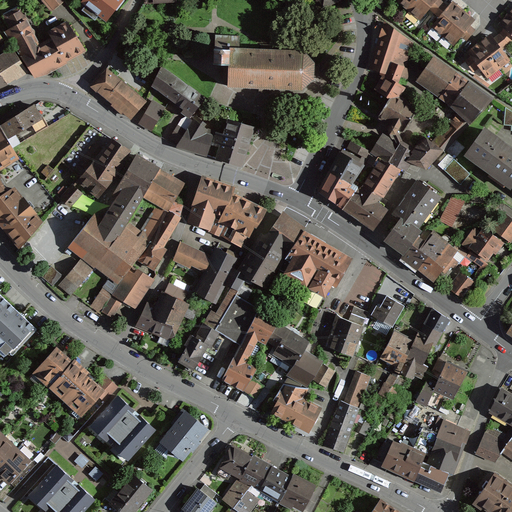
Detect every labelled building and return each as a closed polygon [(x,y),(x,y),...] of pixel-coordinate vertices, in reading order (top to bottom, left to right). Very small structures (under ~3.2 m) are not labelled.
[(45,0),(54,9),(64,0),(45,0)] [(107,21),(123,0),(81,0),(81,1),(107,21)] [(417,0),(398,0),(399,0),(410,10),(417,0)] [(417,0),(410,10),(421,18),(429,8),(435,0),(417,0)] [(439,0),(435,0),(429,8),(435,12),(443,3),(439,0)] [(463,11),(452,2),(448,7),(440,17),(433,25),(443,34),(463,11)] [(448,7),(443,3),(435,12),(440,17),(448,7)] [(40,46),(25,21),(27,20),(19,5),(3,14),(11,28),(4,31),(33,75),(46,71),(65,60),(52,39),(40,46)] [(463,11),(443,34),(454,43),(461,35),(469,25),(474,20),(463,11)] [(511,15),(509,13),(500,24),(505,29),(511,34),(511,15)] [(68,22),(49,33),(52,39),(65,60),(85,50),(68,22)] [(413,40),(386,23),(372,69),(389,74),(390,72),(399,76),(405,62),(413,40)] [(469,25),(461,35),(467,39),(475,30),(469,25)] [(511,34),(505,29),(500,34),(509,44),(511,40),(511,34)] [(509,44),(500,34),(494,39),(502,49),(509,44)] [(494,39),(491,35),(480,44),(498,68),(510,59),(502,49),(494,39)] [(314,63),(303,51),(239,49),(239,38),(216,38),(215,48),(214,48),(214,64),(229,64),(228,86),(302,89),(314,79),(314,63)] [(472,56),(479,66),(487,76),(498,68),(480,44),(469,52),(472,56)] [(0,72),(7,82),(27,70),(14,50),(0,58),(0,72)] [(479,66),(472,56),(466,61),(473,70),(479,66)] [(132,57),(123,70),(135,79),(145,66),(132,57)] [(442,94),(456,73),(434,57),(418,78),(424,82),(442,94)] [(177,102),(189,86),(161,66),(152,85),(177,102)] [(98,90),(113,73),(107,69),(92,85),(98,90)] [(399,97),(405,87),(397,82),(399,76),(390,72),(389,74),(388,77),(387,77),(378,91),(389,98),(392,93),(399,97)] [(146,101),(113,73),(98,90),(107,98),(109,96),(115,101),(112,104),(122,112),(124,110),(133,117),(146,101)] [(456,73),(442,94),(454,103),(469,82),(456,73)] [(470,122),(493,98),(469,81),(469,82),(454,103),(452,105),(455,108),(454,108),(459,113),(470,122)] [(189,86),(177,102),(185,108),(183,112),(187,116),(190,118),(205,98),(189,86)] [(389,98),(378,116),(392,124),(390,126),(388,128),(391,133),(396,133),(398,128),(405,132),(419,108),(399,97),(392,93),(389,98)] [(149,107),(162,114),(166,107),(153,100),(149,107)] [(34,105),(0,125),(0,126),(3,131),(8,139),(14,135),(32,124),(42,118),(34,105)] [(162,114),(149,107),(140,122),(152,130),(162,114)] [(462,132),(470,122),(459,113),(454,118),(458,122),(454,125),(462,132)] [(190,118),(187,116),(182,119),(178,125),(186,130),(193,119),(190,118)] [(43,118),(42,118),(32,124),(37,133),(48,126),(43,118)] [(198,118),(197,121),(193,118),(193,119),(186,130),(179,142),(177,144),(206,155),(214,132),(208,130),(203,126),(205,124),(198,118)] [(244,160),(254,127),(229,119),(224,134),(217,131),(214,141),(221,143),(217,158),(242,166),(244,160)] [(171,137),(179,142),(186,130),(178,125),(171,137)] [(444,151),(462,132),(454,125),(441,138),(439,135),(432,142),(442,150),(444,151)] [(511,149),(485,129),(468,153),(511,185),(511,184),(511,149)] [(0,167),(18,156),(13,147),(8,139),(3,131),(0,132),(0,167)] [(8,139),(13,147),(19,143),(14,135),(8,139)] [(372,151),(378,156),(389,139),(381,137),(372,151)] [(99,155),(94,161),(115,176),(130,150),(112,138),(99,155)] [(414,154),(399,145),(390,163),(401,167),(406,170),(411,161),(426,168),(442,150),(432,142),(427,138),(414,154)] [(390,163),(399,145),(389,139),(378,156),(381,158),(390,163)] [(361,154),(364,147),(352,141),(348,148),(361,154)] [(97,153),(101,149),(96,144),(86,155),(94,161),(99,155),(97,153)] [(368,158),(372,151),(364,147),(361,154),(368,158)] [(341,151),(335,161),(358,173),(363,164),(341,151)] [(444,170),(454,158),(449,153),(438,164),(444,170)] [(87,169),(94,161),(86,155),(80,162),(87,169)] [(136,155),(113,194),(119,198),(103,224),(119,236),(127,224),(147,192),(160,169),(136,155)] [(390,163),(381,158),(364,184),(381,195),(382,197),(401,167),(390,163)] [(460,185),(471,174),(454,158),(444,170),(460,185)] [(94,161),(87,169),(78,180),(99,197),(115,176),(94,161)] [(330,172),(351,184),(358,173),(335,161),(330,172)] [(48,165),(42,172),(47,176),(53,169),(48,165)] [(174,201),(185,184),(160,169),(147,192),(165,203),(171,206),(169,209),(180,215),(183,206),(174,201)] [(351,184),(330,172),(319,191),(343,207),(357,188),(351,184)] [(205,178),(190,222),(209,229),(213,218),(227,224),(221,235),(241,247),(247,234),(249,235),(255,223),(258,224),(266,210),(232,194),(234,188),(205,178)] [(439,196),(418,181),(395,213),(402,218),(387,239),(405,252),(419,234),(420,232),(416,229),(423,219),(421,218),(426,211),(427,212),(439,196)] [(373,229),(388,210),(377,202),(381,195),(364,184),(361,190),(357,188),(343,207),(373,229)] [(73,185),(63,196),(72,203),(82,192),(73,185)] [(0,196),(0,220),(21,246),(41,223),(34,214),(36,212),(24,197),(22,199),(13,188),(6,193),(0,196)] [(465,201),(453,195),(443,214),(455,220),(465,201)] [(72,203),(63,196),(61,198),(70,206),(72,203)] [(150,239),(169,209),(171,206),(165,203),(162,207),(157,204),(153,211),(157,214),(143,234),(141,235),(127,224),(119,236),(142,253),(151,242),(149,241),(150,239)] [(150,239),(166,249),(180,215),(169,209),(150,239)] [(511,217),(505,213),(496,225),(511,237),(511,217)] [(303,231),(281,214),(265,237),(288,253),(303,231)] [(455,220),(443,214),(440,220),(452,226),(455,220)] [(100,261),(119,236),(103,224),(93,215),(86,223),(74,240),(100,261)] [(463,242),(471,248),(481,234),(473,228),(463,242)] [(425,229),(420,235),(419,237),(424,241),(430,233),(425,229)] [(500,240),(485,229),(481,234),(471,248),(486,259),(500,240)] [(420,266),(449,244),(432,230),(430,233),(424,241),(419,237),(420,235),(419,234),(405,252),(403,254),(420,266)] [(336,285),(352,259),(303,231),(288,253),(281,265),(279,269),(306,284),(312,272),(318,275),(311,287),(324,295),(330,285),(334,288),(335,284),(336,285)] [(138,257),(142,253),(119,236),(100,261),(123,278),(129,269),(138,257)] [(269,250),(282,258),(279,263),(279,264),(281,265),(288,253),(265,237),(256,250),(266,256),(269,250)] [(166,249),(150,239),(149,241),(151,242),(142,253),(138,257),(154,268),(166,249)] [(212,257),(183,243),(175,260),(190,267),(192,264),(206,271),(212,257)] [(465,257),(449,244),(420,266),(436,278),(442,270),(445,272),(451,265),(453,266),(457,261),(460,263),(465,257)] [(212,257),(233,267),(237,258),(217,247),(212,257)] [(245,277),(266,288),(279,264),(279,263),(282,258),(269,250),(266,256),(256,250),(252,248),(238,270),(247,274),(245,277)] [(195,292),(215,302),(225,283),(233,267),(212,257),(206,271),(195,292)] [(80,260),(60,285),(71,295),(92,270),(80,260)] [(488,265),(485,262),(477,272),(480,274),(488,265)] [(51,265),(42,276),(53,285),(62,275),(51,265)] [(245,277),(247,274),(238,270),(233,267),(225,283),(234,287),(216,318),(211,315),(205,323),(215,329),(236,294),(245,277)] [(133,306),(147,281),(129,269),(123,278),(113,294),(120,299),(133,306)] [(449,288),(462,298),(473,285),(460,275),(449,288)] [(170,283),(166,292),(179,298),(183,290),(170,283)] [(105,288),(92,306),(100,311),(101,310),(113,294),(105,288)] [(188,295),(187,293),(183,290),(179,298),(184,301),(188,295)] [(157,309),(181,319),(188,303),(187,303),(184,301),(179,298),(166,292),(165,291),(164,293),(165,293),(157,309)] [(37,328),(0,293),(0,342),(12,354),(37,328)] [(101,310),(110,315),(120,299),(113,294),(101,310)] [(260,308),(236,294),(215,329),(220,332),(241,344),(258,312),(260,308)] [(403,305),(387,296),(380,307),(377,305),(372,313),(392,325),(403,305)] [(172,339),(181,319),(157,309),(148,305),(139,325),(172,339)] [(349,320),(363,326),(368,311),(354,306),(349,320)] [(449,319),(433,308),(425,322),(442,331),(449,319)] [(241,344),(234,357),(234,356),(223,378),(245,389),(251,378),(257,368),(245,362),(248,356),(254,359),(260,346),(254,343),(257,338),(267,343),(268,339),(278,324),(279,322),(258,312),(241,344)] [(372,313),(366,329),(387,341),(396,327),(392,325),(372,313)] [(349,320),(341,317),(335,335),(332,334),(329,343),(331,344),(330,347),(352,355),(363,326),(349,320)] [(442,331),(425,322),(420,332),(435,340),(436,341),(442,331)] [(215,329),(205,323),(201,330),(198,328),(193,335),(209,344),(208,346),(211,347),(220,332),(215,329)] [(276,353),(294,365),(303,351),(309,342),(278,324),(268,339),(275,344),(269,353),(274,356),(276,353)] [(414,341),(395,330),(391,340),(381,356),(398,365),(396,370),(399,372),(399,371),(407,355),(414,341)] [(414,341),(407,355),(423,363),(435,340),(420,332),(418,332),(414,341)] [(208,346),(209,344),(193,335),(179,360),(194,369),(208,346)] [(56,347),(34,372),(50,386),(51,385),(72,362),(56,347)] [(308,385),(322,363),(303,351),(294,365),(288,373),(308,385)] [(423,363),(407,355),(399,371),(400,372),(412,378),(414,373),(422,377),(428,365),(423,363)] [(435,368),(442,371),(446,361),(445,361),(440,358),(439,358),(435,368)] [(468,371),(446,361),(442,371),(439,377),(437,382),(434,388),(440,391),(455,397),(468,371)] [(72,362),(51,385),(67,399),(88,376),(72,362)] [(334,370),(323,364),(314,379),(325,386),(334,370)] [(435,368),(432,374),(439,377),(442,371),(435,368)] [(372,376),(357,370),(345,401),(359,407),(372,376)] [(397,377),(400,372),(399,371),(399,372),(396,370),(388,384),(392,386),(397,377)] [(432,374),(429,378),(437,382),(439,377),(432,374)] [(88,376),(67,399),(76,407),(72,413),(78,418),(99,395),(103,391),(97,385),(88,376)] [(97,385),(103,391),(112,382),(105,376),(97,385)] [(397,377),(392,386),(400,390),(405,381),(397,377)] [(264,385),(251,378),(245,389),(244,390),(256,398),(264,385)] [(417,398),(427,404),(434,388),(437,382),(429,378),(428,378),(417,398)] [(118,387),(112,382),(103,391),(99,395),(105,401),(118,387)] [(308,388),(284,383),(273,400),(278,402),(273,411),(309,430),(320,408),(302,399),(308,388)] [(387,396),(392,386),(388,384),(386,383),(375,403),(381,406),(386,396),(387,396)] [(403,406),(410,395),(400,390),(392,386),(387,396),(403,406)] [(441,395),(439,394),(440,391),(434,388),(427,404),(436,408),(441,395)] [(511,392),(502,388),(490,411),(511,419),(511,425),(502,438),(506,441),(508,442),(510,439),(510,438),(511,436),(511,392)] [(133,409),(119,396),(96,421),(103,428),(99,432),(107,439),(111,434),(117,440),(113,445),(120,451),(124,447),(132,453),(155,428),(140,415),(138,417),(131,411),(133,409)] [(325,444),(343,452),(351,433),(349,432),(359,407),(345,401),(342,400),(325,444)] [(168,453),(183,457),(192,446),(193,447),(198,442),(196,441),(206,428),(183,409),(172,422),(175,425),(162,441),(170,447),(168,453)] [(394,419),(399,413),(391,409),(387,415),(394,419)] [(451,438),(457,425),(444,419),(438,433),(451,438)] [(372,423),(366,420),(360,431),(367,434),(372,423)] [(451,438),(462,442),(465,443),(470,431),(457,425),(451,438)] [(432,453),(438,433),(428,428),(427,429),(423,431),(422,430),(414,448),(426,454),(429,455),(431,453),(432,453)] [(462,442),(451,438),(438,433),(432,453),(428,463),(449,471),(451,471),(462,442)] [(376,439),(369,435),(363,447),(370,450),(376,439)] [(0,466),(18,447),(5,436),(0,441),(0,466)] [(483,438),(477,452),(496,461),(504,452),(500,450),(504,445),(483,438)] [(504,452),(511,458),(511,440),(510,439),(508,442),(506,441),(504,445),(500,450),(504,452)] [(388,452),(383,464),(415,478),(423,461),(426,454),(414,448),(402,443),(401,445),(396,443),(394,449),(392,449),(390,453),(388,452)] [(221,467),(218,472),(227,477),(229,472),(240,478),(252,456),(233,445),(229,451),(220,466),(221,467)] [(10,481),(30,459),(18,447),(0,466),(0,477),(3,475),(10,481)] [(272,466),(252,456),(240,478),(251,484),(260,488),(272,466)] [(415,478),(441,490),(449,471),(428,463),(423,461),(415,478)] [(72,478),(57,464),(34,490),(42,497),(38,501),(46,508),(50,503),(56,509),(53,511),(80,511),(94,498),(79,484),(77,487),(70,480),(72,478)] [(292,477),(272,466),(260,488),(262,490),(280,499),(281,498),(292,477)] [(484,487),(477,498),(484,503),(482,506),(491,511),(511,511),(511,483),(495,472),(488,482),(486,480),(482,486),(484,487)] [(131,511),(151,488),(134,474),(111,502),(111,503),(114,505),(112,508),(114,510),(116,511),(131,511)] [(303,509),(316,485),(293,474),(292,477),(281,498),(303,509)] [(240,478),(224,499),(233,506),(251,484),(240,478)] [(217,493),(205,484),(200,489),(212,498),(217,493)] [(244,511),(262,490),(260,488),(251,484),(233,506),(228,511),(244,511)] [(199,488),(183,508),(188,511),(207,511),(216,501),(212,498),(200,489),(199,488)] [(111,503),(111,502),(105,497),(93,511),(94,511),(112,511),(114,510),(112,508),(114,505),(111,503)] [(401,511),(381,498),(371,511),(401,511)]
